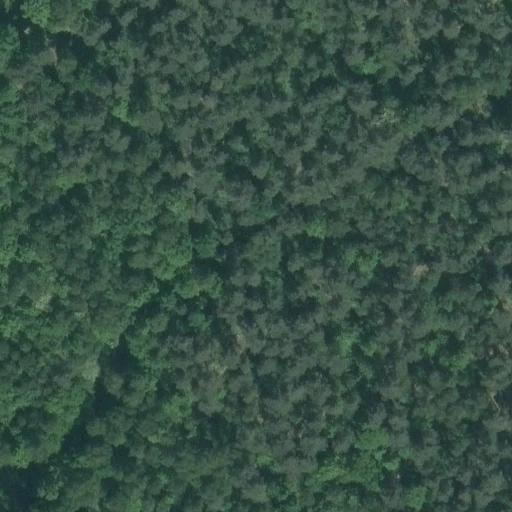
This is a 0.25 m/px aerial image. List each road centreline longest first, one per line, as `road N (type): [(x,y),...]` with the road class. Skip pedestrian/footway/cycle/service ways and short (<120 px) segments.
road 1 (track): [(511,81),(181,267),(128,317),(75,434),(37,463),(0,461)]
road 2 (track): [(299,511),(371,439),(388,435),(404,440),(451,511)]
